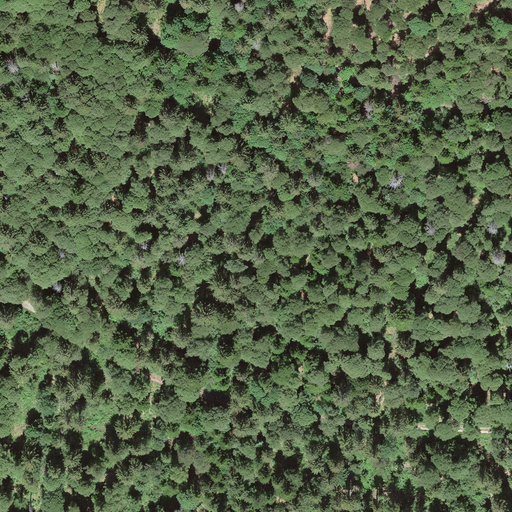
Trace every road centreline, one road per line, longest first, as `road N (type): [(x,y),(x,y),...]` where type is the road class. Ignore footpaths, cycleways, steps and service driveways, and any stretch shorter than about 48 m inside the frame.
road 1 (track): [(511,429),(425,431),(267,409),(114,353),(0,289)]
road 2 (track): [(511,109),(437,106),(258,55),(140,44),(0,5)]
